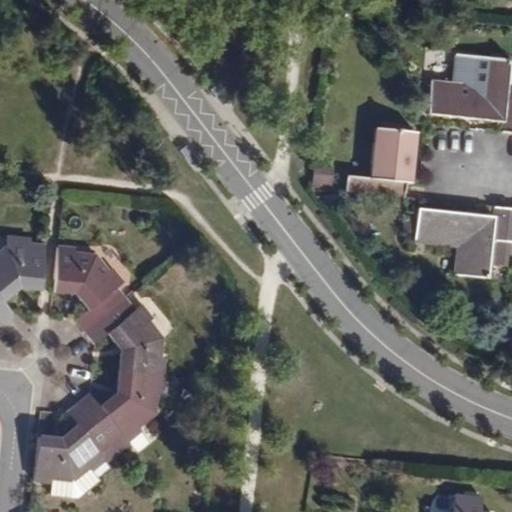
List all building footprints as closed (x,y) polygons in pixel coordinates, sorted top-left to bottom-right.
[(511,133),(511,74),(510,74),(511,60),(459,54),(457,82),(432,81),(428,114),(505,122),(503,132),(511,133)] [(417,132),(375,127),(371,164),(369,177),(345,175),(344,190),(405,196),(407,182),(412,182),(417,132)] [(511,208),(493,206),(493,216),(418,209),(414,242),(457,247),(454,275),(486,279),(488,261),(505,263),(507,242),(511,242),(511,208)] [(0,309),(5,316),(16,308),(7,295),(22,282),(45,284),(49,240),(32,239),(33,232),(11,229),(11,241),(0,249),(0,309)] [(90,326),(130,294),(120,282),(127,277),(116,264),(113,266),(100,250),(79,248),(79,243),(62,242),(58,285),(79,287),(92,304),(80,314),(90,326)] [(130,294),(90,326),(100,338),(111,329),(125,346),(123,369),(167,373),(169,355),(165,355),(167,334),(154,317),(156,314),(145,300),(138,305),(130,294)] [(167,373),(123,369),(121,390),(104,404),(95,392),(81,402),(114,442),(125,433),(131,439),(145,428),(142,425),(158,412),(160,391),(165,391),(167,373)] [(102,452),(114,442),(81,402),(68,412),(79,425),(63,438),(41,435),(36,481),(54,482),(53,487),(81,489),(99,475),(95,469),(107,459),(102,452)] [(475,511),(477,498),(449,495),(447,511),(475,511)]
